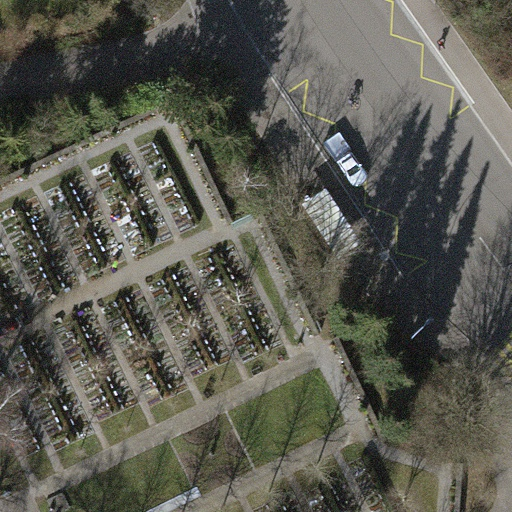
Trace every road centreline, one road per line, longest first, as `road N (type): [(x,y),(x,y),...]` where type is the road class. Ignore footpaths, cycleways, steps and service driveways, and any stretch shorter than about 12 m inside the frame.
road 1 (residential): [(511,264),(412,159),(299,0)]
road 2 (residential): [(0,80),(181,41),(264,0)]
